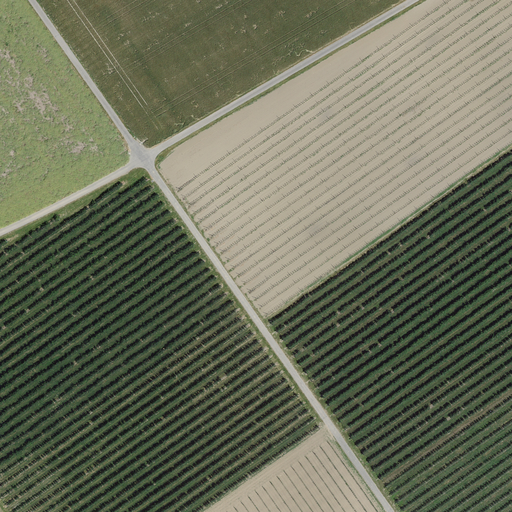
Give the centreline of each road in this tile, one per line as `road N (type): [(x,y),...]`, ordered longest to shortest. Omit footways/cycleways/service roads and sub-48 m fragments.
road 1 (track): [(389,511),(141,157)]
road 2 (track): [(411,0),(141,157)]
road 3 (track): [(141,157),(31,0)]
road 4 (track): [(141,157),(0,232)]
